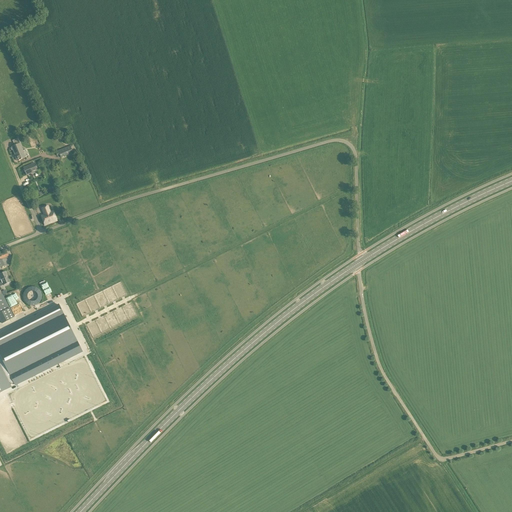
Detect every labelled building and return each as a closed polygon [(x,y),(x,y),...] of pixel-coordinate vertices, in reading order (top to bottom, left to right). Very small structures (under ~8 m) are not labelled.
[(26,150),(23,151),(18,138),(13,140),(15,146),(12,147),(17,161),(26,157),(25,157),(28,155),(26,150)] [(61,158),(77,151),(74,144),(55,152),(57,156),(60,155),(61,158)] [(27,175),(37,171),(34,164),(24,168),(27,175)] [(45,225),(56,221),(53,211),(50,212),(48,206),(42,208),(44,214),(42,215),(45,225)] [(0,274),(0,276),(4,285),(11,282),(6,272),(0,274)] [(24,291),(23,294),(23,297),(24,300),(26,303),(29,305),(32,305),(35,305),(38,304),(40,301),(42,299),(42,296),(41,292),(40,290),(37,288),(35,286),(31,286),(28,287),(26,289),(24,291)] [(0,312),(8,309),(0,291),(0,312)] [(0,333),(0,391),(81,351),(58,304),(26,320),(0,333)] [(11,308),(8,309),(0,312),(0,322),(0,323),(15,316),(11,308)]
